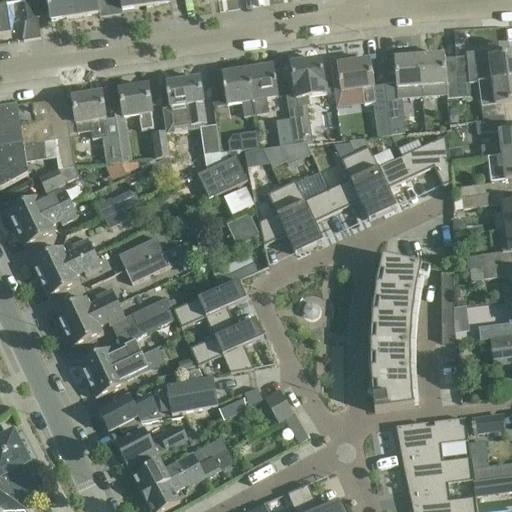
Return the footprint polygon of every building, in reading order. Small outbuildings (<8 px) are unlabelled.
[(37,19),(34,0),(23,0),(26,21),(37,19)] [(34,0),(37,19),(49,18),(50,23),(74,19),(70,0),(34,0)] [(70,0),(74,19),(99,16),(96,0),(70,0)] [(119,0),(121,12),(145,9),(143,0),(119,0)] [(143,0),(145,9),(170,5),(169,0),(143,0)] [(0,35),(10,34),(6,5),(0,5),(0,35)] [(455,61),(457,87),(469,85),(511,79),(511,54),(508,55),(507,47),(488,50),(491,73),(468,76),(467,61),(455,61)] [(356,65),(355,57),(328,61),(330,73),(334,96),(334,97),(361,93),(364,109),(376,107),(369,63),(356,65)] [(458,100),(457,87),(455,61),(444,62),(444,58),(418,59),(421,100),(446,98),(447,101),(458,100)] [(391,139),(405,138),(402,104),(398,105),(397,92),(409,91),(410,100),(421,100),(418,59),(394,61),(396,83),(385,84),(386,106),(387,115),(391,139)] [(293,87),(297,113),(302,113),(301,109),(309,108),(308,100),(326,97),(324,82),(322,75),(321,63),(290,67),(293,87)] [(273,70),(247,73),(254,119),(270,116),(267,101),(277,100),(273,70)] [(244,120),(254,119),(247,73),(222,77),(227,108),(242,105),(244,120)] [(330,73),(322,75),(324,82),(326,97),(334,96),(330,73)] [(475,124),(486,122),(505,120),(503,107),(511,105),(511,79),(469,85),(469,86),(478,85),(481,109),(480,109),(482,123),(474,123),(475,124)] [(166,133),(166,136),(174,135),(173,129),(190,127),(190,128),(206,125),(199,81),(167,86),(170,109),(162,111),(166,133)] [(118,142),(122,165),(122,166),(130,165),(123,120),(139,118),(141,133),(153,132),(150,116),(151,116),(147,89),(119,93),(122,115),(114,116),(118,142)] [(73,109),(65,110),(69,138),(77,135),(77,137),(91,135),(92,142),(108,140),(101,96),(72,101),(73,109)] [(58,173),(74,171),(69,138),(65,110),(64,102),(0,111),(0,151),(54,144),(58,173)] [(457,111),(450,111),(451,125),(458,125),(457,111)] [(391,139),(387,115),(373,117),(377,140),(391,139)] [(293,147),(307,145),(303,119),(289,121),(289,122),(290,128),(293,147)] [(505,120),(486,122),(475,124),(476,138),(498,135),(500,146),(485,148),(487,161),(492,160),(511,157),(511,131),(506,132),(505,120)] [(290,128),(289,122),(275,124),(279,149),(293,147),(290,128)] [(220,156),(215,128),(199,130),(204,158),(220,156)] [(342,143),(341,131),(324,132),(324,144),(342,143)] [(166,136),(166,133),(151,136),(155,162),(169,159),(166,136)] [(259,152),(256,134),(239,136),(242,154),(259,152)] [(115,166),(122,165),(118,142),(103,144),(106,168),(115,167),(115,166)] [(365,142),(349,143),(350,146),(355,156),(369,150),(365,142)] [(447,143),(403,163),(411,180),(434,170),(443,189),(452,184),(450,164),(448,151),(447,143)] [(46,163),(48,174),(49,174),(58,173),(54,144),(0,151),(0,192),(2,192),(26,179),(24,166),(46,163)] [(306,146),(263,152),(272,171),(286,165),(288,168),(312,158),(306,146)] [(350,146),(334,148),(341,163),(355,156),(350,146)] [(462,150),(449,151),(450,164),(463,163),(462,150)] [(403,163),(380,174),(371,153),(357,160),(383,216),(397,210),(388,191),(411,180),(403,163)] [(495,185),(473,188),(474,198),(503,195),(511,193),(511,157),(492,160),(495,185)] [(247,183),(235,159),(228,162),(206,172),(206,173),(194,179),(207,203),(247,183)] [(338,214),(360,204),(369,223),(383,216),(357,160),(343,166),(352,187),(330,197),(338,214)] [(74,171),(58,173),(49,174),(48,174),(49,177),(40,182),(46,195),(78,180),(74,171)] [(182,174),(172,175),(174,188),(183,183),(182,174)] [(330,197),(307,208),(297,187),(283,194),(310,251),(324,244),(315,225),(338,214),(330,197)] [(15,232),(70,206),(63,191),(48,199),(50,202),(41,206),(37,199),(7,213),(15,232)] [(139,204),(133,192),(97,209),(103,222),(139,204)] [(283,194),(269,200),(279,221),(259,230),(263,249),(287,238),(296,257),(310,251),(283,194)] [(474,198),(461,200),(463,212),(500,208),(500,207),(499,196),(503,195),(474,198)] [(511,204),(503,206),(503,208),(506,231),(511,230),(511,204)] [(78,221),(70,206),(15,232),(24,249),(54,235),(51,229),(60,225),(62,229),(78,221)] [(229,228),(238,247),(258,238),(249,219),(229,228)] [(461,225),(454,226),(455,238),(466,236),(465,228),(461,225)] [(511,230),(506,231),(499,232),(500,243),(504,246),(508,246),(509,255),(511,254),(511,230)] [(125,274),(164,255),(156,240),(118,258),(125,274)] [(40,283),(94,257),(87,242),(72,250),(73,252),(64,256),(61,250),(31,264),(40,283)] [(164,256),(164,255),(125,274),(132,287),(186,261),(180,248),(164,256)] [(249,256),(211,274),(219,291),(257,273),(249,256)] [(506,256),(482,259),(483,270),(507,267),(506,256)] [(101,271),(94,257),(40,283),(48,300),(78,286),(75,279),(84,276),(85,279),(101,271)] [(371,344),(371,361),(375,361),(375,365),(375,372),(371,373),(373,401),(375,415),(414,409),(412,396),(411,371),(411,345),(413,320),(416,295),(420,277),(422,269),(383,261),(379,277),(384,278),(382,287),(381,289),(377,288),(374,305),(379,305),(377,316),(373,316),(372,333),(376,333),(376,335),(375,344),(371,344)] [(483,270),(469,272),(470,283),(508,278),(507,267),(483,270)] [(441,282),(453,282),(453,274),(441,274),(441,282)] [(225,336),(235,331),(226,311),(245,302),(237,284),(172,314),(175,323),(180,332),(205,321),(214,341),(225,336)] [(136,311),(167,297),(162,286),(131,300),(136,311)] [(55,315),(64,334),(119,307),(112,293),(96,300),(98,305),(89,309),(85,300),(55,315)] [(137,330),(172,314),(166,300),(131,316),(137,330)] [(511,302),(506,303),(509,326),(479,330),(480,344),(511,339),(511,302)] [(119,307),(64,334),(72,351),(102,336),(99,329),(107,325),(110,329),(125,321),(119,307)] [(172,314),(137,330),(142,338),(175,323),(172,314)] [(441,329),(454,329),(454,321),(441,321),(441,329)] [(231,377),(254,373),(244,349),(263,341),(254,322),(235,331),(225,336),(214,341),(189,352),(198,370),(222,359),(231,377)] [(88,384),(143,358),(136,344),(119,351),(121,355),(113,358),(109,351),(79,365),(88,384)] [(124,384),(149,372),(143,358),(88,384),(96,401),(126,387),(124,384)] [(192,360),(181,364),(183,372),(194,369),(192,360)] [(201,383),(180,386),(181,387),(168,390),(172,417),(216,410),(211,382),(201,384),(201,383)] [(292,413),(282,394),(265,403),(279,427),(285,424),(294,419),(295,418),(292,413)] [(141,425),(162,422),(150,400),(134,409),(129,399),(99,415),(109,435),(138,420),(141,425)] [(244,401),(218,413),(223,423),(246,412),(244,401)] [(472,434),(474,434),(475,438),(504,432),(501,418),(472,425),(473,427),(473,429),(471,429),(472,434)] [(294,419),(285,424),(289,430),(298,424),(294,419)] [(427,427),(396,430),(404,470),(404,471),(470,462),(470,461),(443,465),(441,448),(468,444),(466,428),(465,422),(434,426),(434,429),(428,430),(428,427),(427,427)] [(0,489),(28,491),(28,483),(21,468),(28,465),(13,436),(6,440),(0,428),(0,489)] [(186,443),(180,431),(151,447),(143,432),(115,447),(127,470),(139,464),(141,467),(186,443)] [(143,499),(215,461),(208,449),(192,458),(176,466),(178,469),(164,476),(158,464),(132,478),(143,499)] [(143,499),(149,511),(165,511),(180,505),(175,495),(188,488),(189,491),(235,466),(228,454),(215,461),(173,483),(143,499)] [(470,462),(404,471),(412,509),(412,510),(475,502),(475,501),(450,504),(448,487),(473,484),(470,462)] [(474,485),(501,482),(511,480),(511,467),(473,472),(474,485)] [(511,480),(501,482),(503,496),(511,495),(511,480)] [(285,497),(291,511),(339,511),(336,504),(318,511),(316,511),(306,488),(285,497)] [(0,511),(18,511),(28,499),(28,491),(0,489),(0,511)] [(476,511),(475,502),(412,510),(412,511),(476,511)]
